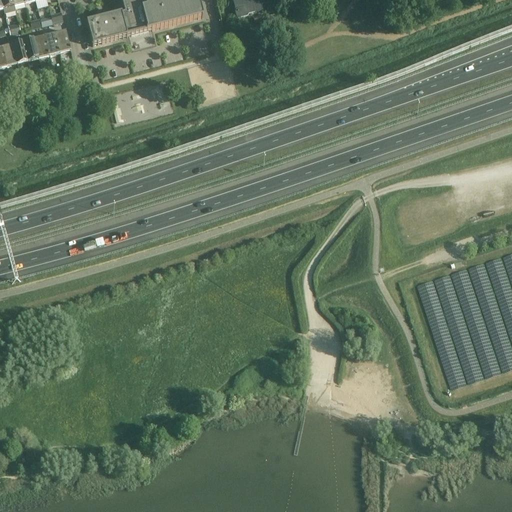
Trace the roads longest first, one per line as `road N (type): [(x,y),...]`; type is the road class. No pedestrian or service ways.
road 1 (motorway): [(511,60),(0,230)]
road 2 (motorway): [(0,267),(163,223),(511,104)]
road 3 (residential): [(0,93),(81,72),(64,0)]
